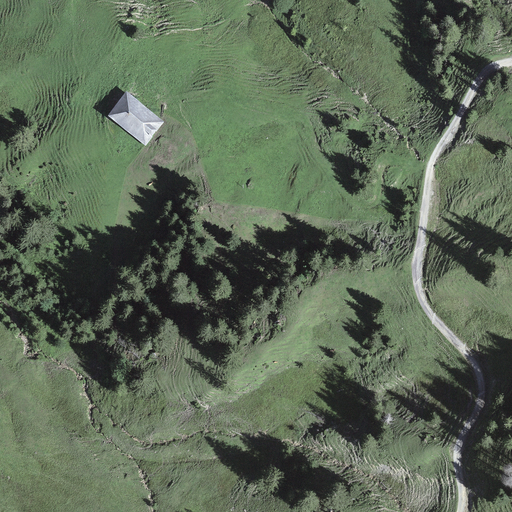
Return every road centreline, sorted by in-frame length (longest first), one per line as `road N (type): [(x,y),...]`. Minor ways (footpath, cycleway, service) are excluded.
road 1 (track): [(511,61),(484,72),(431,167),(417,270),(429,312),(472,359),(482,385),(458,450),(461,511)]
road 2 (track): [(431,167),(388,161),(377,197),(356,203),(303,117),(229,97),(167,101)]
